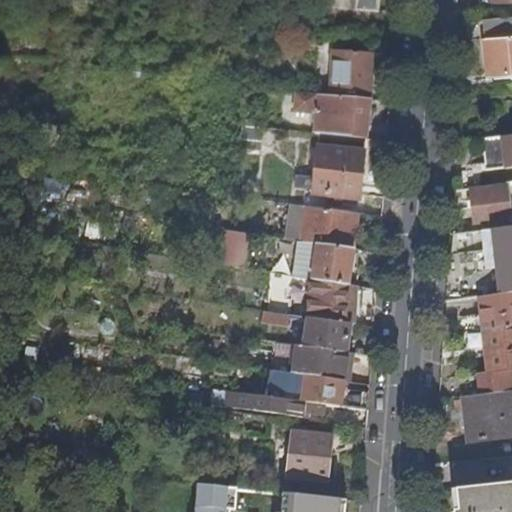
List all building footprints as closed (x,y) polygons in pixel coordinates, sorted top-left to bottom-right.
[(378,0),(330,0),(329,9),(378,13),(378,0)] [(511,16),(482,20),(484,39),(511,35),(511,16)] [(511,35),(484,39),(488,74),(511,71),(511,35)] [(370,101),(372,55),(332,52),(330,97),(370,101)] [(367,140),(370,101),(330,97),(297,94),(296,112),(319,115),(318,135),(365,140),(367,140)] [(262,129),(241,127),(240,141),(261,142),(262,129)] [(359,200),(365,140),(318,135),(317,147),(318,147),(314,182),(313,195),(359,200)] [(511,137),(485,140),(487,156),(504,154),(506,170),(508,186),(511,185),(511,137)] [(240,141),(240,150),(259,151),(261,142),(240,141)] [(504,154),(487,156),(489,172),(506,170),(504,154)] [(296,193),(313,195),(314,182),(297,180),(296,193)] [(511,185),(508,186),(470,190),(474,226),(511,220),(511,185)] [(306,207),(290,204),(285,240),(296,242),(301,242),(306,207)] [(357,214),(306,207),(301,242),(345,248),(348,229),(356,230),(357,214)] [(296,242),(291,277),(310,280),(347,286),(352,250),(345,248),(301,242),(296,242)] [(222,253),(220,265),(247,270),(247,257),(222,253)] [(310,280),(307,319),(350,326),(352,326),(356,288),(347,286),(310,280)] [(511,294),(479,298),(483,330),(511,326),(511,294)] [(288,316),(263,313),(262,322),(286,326),(288,316)] [(307,323),(304,347),(346,354),(350,326),(307,319),(307,323)] [(511,326),(483,330),(463,332),(466,358),(485,356),(488,373),(478,375),(481,395),(511,391),(511,381),(511,371),(511,370),(511,326)] [(304,347),(298,346),(295,375),(343,382),(344,382),(347,354),(346,354),(304,347)] [(343,382),(295,375),(270,371),(268,388),(282,390),(283,387),(304,390),(302,402),(303,402),(366,411),(368,392),(343,388),(343,382)] [(206,389),(205,389),(203,403),(234,407),(236,393),(206,389)] [(469,397),(463,398),(468,443),(511,437),(511,391),(481,395),(469,397)] [(236,393),(234,407),(263,412),(265,397),(236,393)] [(265,397),(263,412),(275,413),(275,411),(277,399),(265,397)] [(303,402),(302,402),(277,399),(275,411),(276,411),(276,415),(280,416),(280,412),(302,415),(303,402)] [(330,436),(292,432),(286,479),(326,483),(330,436)] [(511,511),(511,486),(455,492),(457,511),(454,511),(511,511)]
